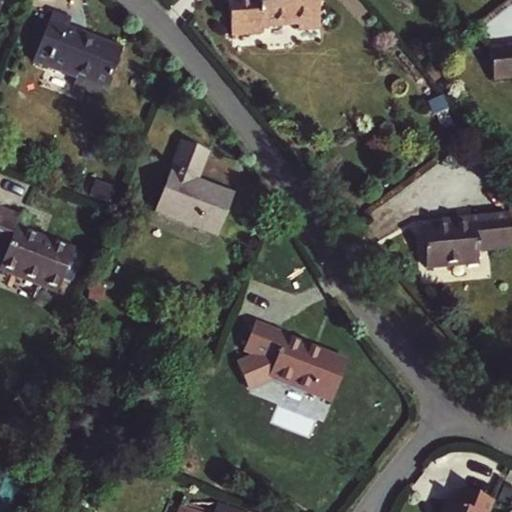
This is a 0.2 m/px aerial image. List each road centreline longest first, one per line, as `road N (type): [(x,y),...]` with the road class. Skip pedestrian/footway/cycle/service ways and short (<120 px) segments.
road 1 (residential): [(137,0),(245,125),(381,328),(449,405)]
road 2 (residential): [(370,511),(449,405)]
